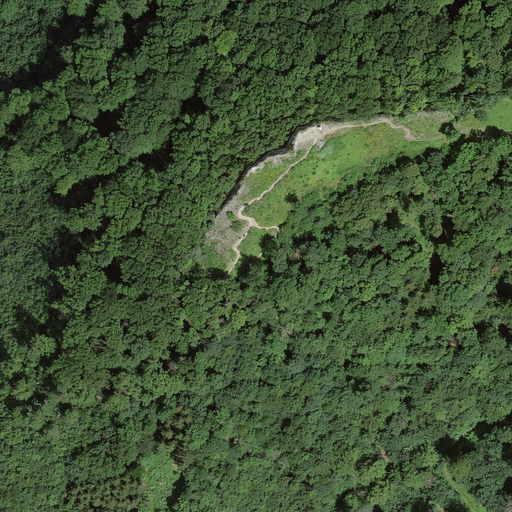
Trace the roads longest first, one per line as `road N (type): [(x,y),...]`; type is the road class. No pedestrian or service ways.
road 1 (track): [(430,365),(385,414),(380,454),(461,511)]
road 2 (track): [(0,122),(86,0)]
road 3 (track): [(197,110),(297,0)]
road 4 (track): [(462,511),(443,467),(450,445),(511,409)]
